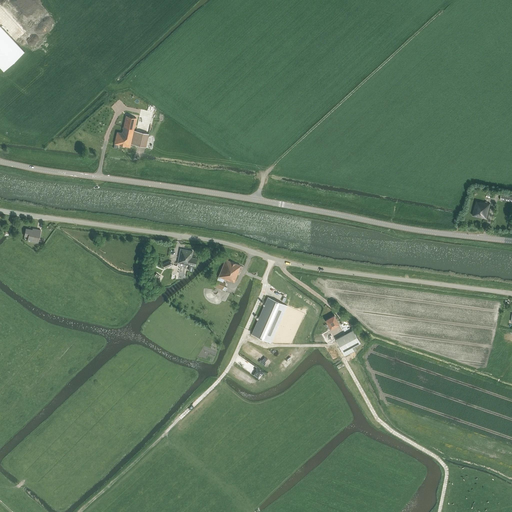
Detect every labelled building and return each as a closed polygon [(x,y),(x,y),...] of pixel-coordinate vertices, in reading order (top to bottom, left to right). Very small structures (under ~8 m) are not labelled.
[(0,24),(0,64),(4,69),(24,50),(0,24)] [(130,144),(145,147),(148,134),(134,131),(136,118),(126,116),(122,133),(122,132),(121,133),(117,132),(115,144),(129,147),(130,144)] [(500,200),(511,202),(511,201),(511,194),(502,193),(500,200)] [(476,201),(472,215),(486,219),(490,204),(480,201),(480,202),(476,201)] [(26,228),(24,236),(35,238),(35,242),(38,243),(41,230),(33,228),(32,230),(26,228)] [(193,251),(180,249),(178,263),(195,266),(196,258),(192,257),(193,251)] [(240,265),(225,260),(218,277),(219,277),(217,280),(223,282),(224,279),(230,281),(234,282),(240,265)] [(222,290),(224,286),(225,283),(223,282),(217,280),(215,285),(214,287),(222,290)] [(287,305),(268,297),(251,334),(270,343),(287,305)] [(326,332),(322,334),(327,343),(336,338),(345,334),(340,325),(339,325),(338,322),(334,315),(326,320),(330,327),(331,326),(333,329),(326,332)] [(345,334),(336,338),(345,356),(354,351),(352,347),(361,343),(354,330),(345,334)] [(259,378),(264,372),(239,355),(234,361),(259,378)]
